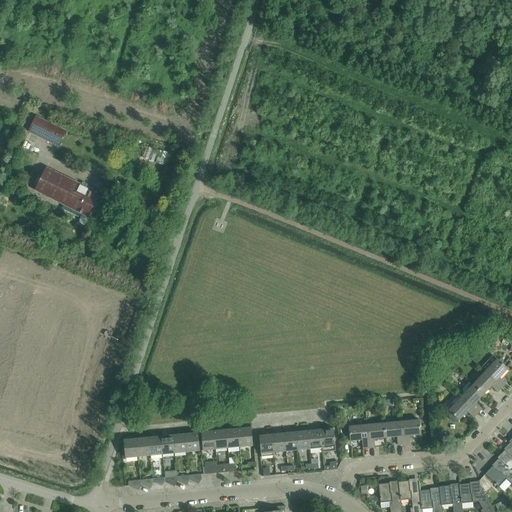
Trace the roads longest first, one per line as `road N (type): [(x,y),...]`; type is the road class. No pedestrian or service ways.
road 1 (unclassified): [(97,504),(258,0)]
road 2 (unclassified): [(341,499),(302,488),(97,504)]
road 3 (unclassified): [(341,499),(350,477),(368,469),(440,463),(473,448),(511,403)]
